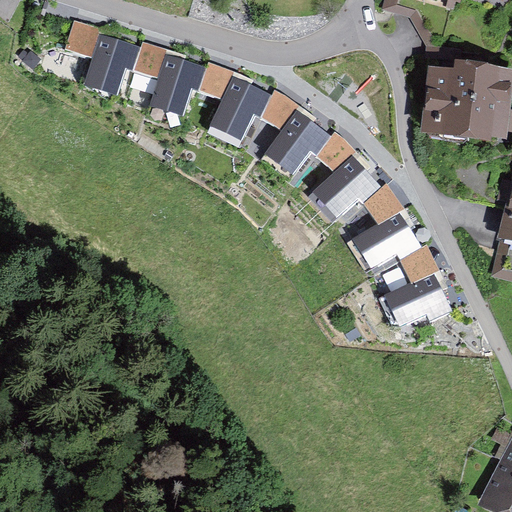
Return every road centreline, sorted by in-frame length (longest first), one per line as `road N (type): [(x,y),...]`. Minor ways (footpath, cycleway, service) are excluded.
road 1 (residential): [(367,34),(394,49),(404,138),(419,182),(511,372)]
road 2 (residential): [(85,0),(224,42),(305,54),(367,34)]
